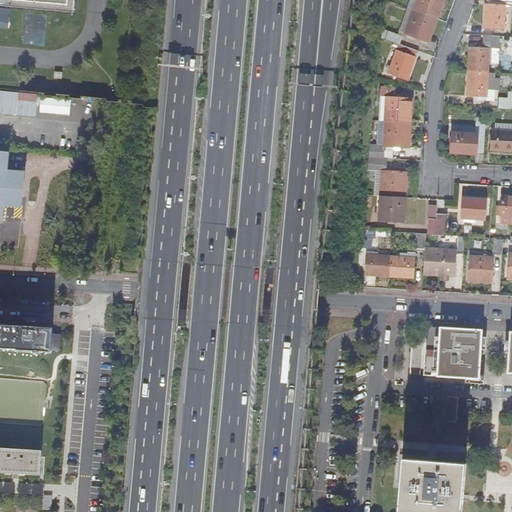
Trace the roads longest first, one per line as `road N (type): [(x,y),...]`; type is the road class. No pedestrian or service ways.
road 1 (motorway): [(188,0),(141,511)]
road 2 (motorway): [(233,0),(187,511)]
road 3 (motorway): [(225,511),(271,0)]
road 4 (residential): [(511,310),(0,280)]
road 5 (motorway): [(270,511),(308,100)]
road 6 (residential): [(511,176),(431,171),(436,79),(465,0)]
